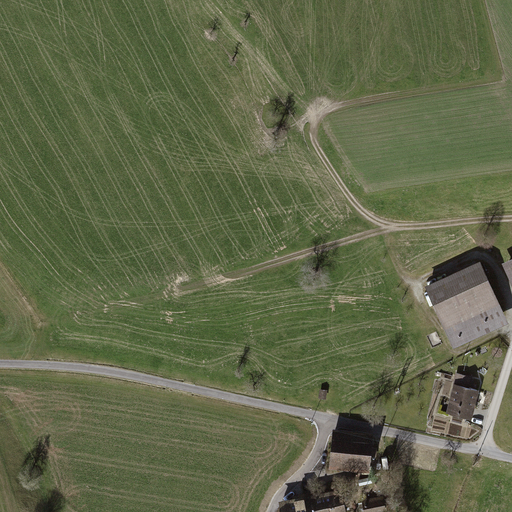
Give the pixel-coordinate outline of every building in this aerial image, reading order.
[(511,257),(501,262),(511,285),(511,257)] [(481,259),(426,284),(454,347),(510,322),(481,259)] [(473,376),(457,372),(447,412),(473,418),(480,389),(470,387),(473,376)] [(374,432),(333,428),(330,467),(370,471),(374,432)] [(347,511),(342,487),(279,500),(281,511),(347,511)] [(387,511),(384,495),(362,499),(364,511),(387,511)]
